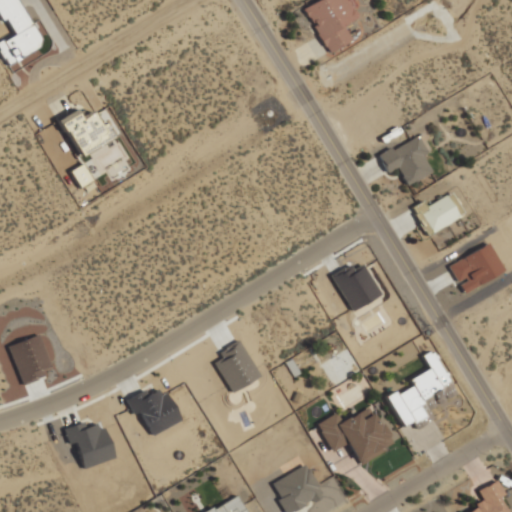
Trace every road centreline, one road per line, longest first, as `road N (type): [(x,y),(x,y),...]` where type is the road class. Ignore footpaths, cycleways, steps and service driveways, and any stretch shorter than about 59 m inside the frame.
road 1 (residential): [(511,439),(240,0)]
road 2 (residential): [(0,423),(148,356),(374,215)]
road 3 (residential): [(0,117),(187,0)]
road 4 (residential): [(370,511),(505,428)]
